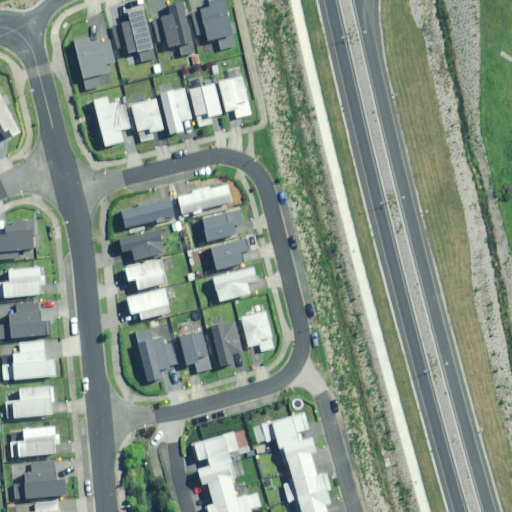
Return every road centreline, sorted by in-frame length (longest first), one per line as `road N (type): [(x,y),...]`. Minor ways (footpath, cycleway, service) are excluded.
road 1 (secondary): [(459,511),(326,0)]
road 2 (secondary): [(361,0),(489,511)]
road 3 (residential): [(69,193),(225,153),(253,165),(267,187),(300,317),(297,362)]
road 4 (tertiary): [(99,419),(69,193)]
road 5 (residential): [(356,511),(323,397),(297,362)]
road 6 (tertiary): [(59,161),(39,71),(18,30)]
road 7 (residential): [(297,362),(271,385),(172,410)]
